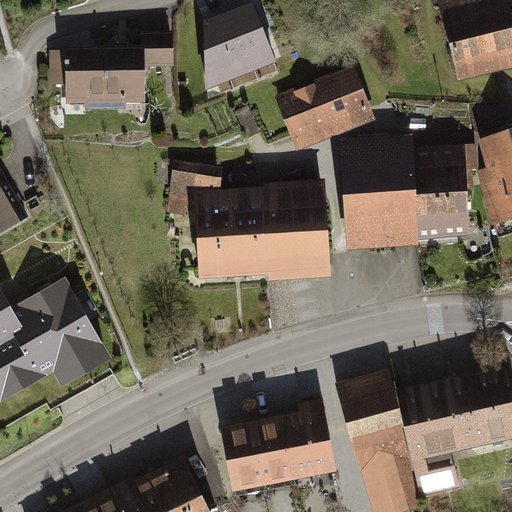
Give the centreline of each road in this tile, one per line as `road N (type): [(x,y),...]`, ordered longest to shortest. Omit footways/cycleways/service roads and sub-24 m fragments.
road 1 (tertiary): [(0,494),(153,407),(275,362),(437,321),(511,322)]
road 2 (residential): [(0,106),(19,95),(32,44),(48,28),(129,0)]
